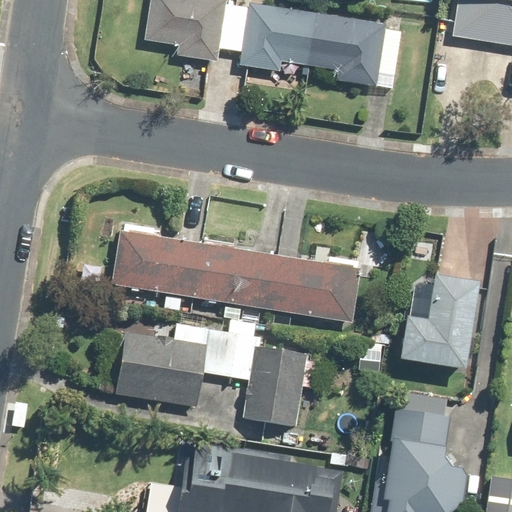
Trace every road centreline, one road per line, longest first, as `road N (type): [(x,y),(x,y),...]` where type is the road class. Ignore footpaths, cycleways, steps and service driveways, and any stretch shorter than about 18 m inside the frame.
road 1 (residential): [(511,181),(437,182),(24,117)]
road 2 (residential): [(0,271),(24,117)]
